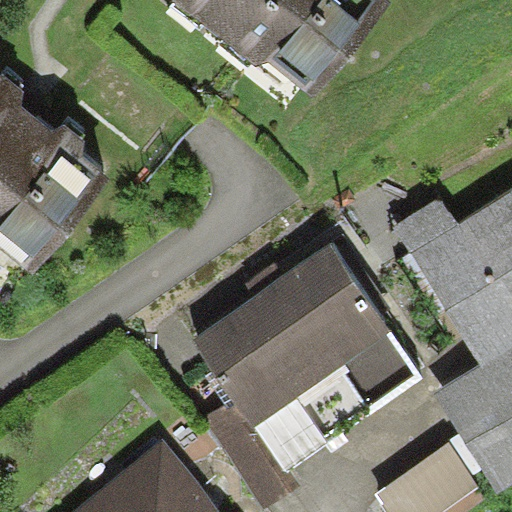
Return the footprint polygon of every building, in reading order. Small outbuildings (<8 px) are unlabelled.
[(193,0),(313,93),(385,0),(193,0)] [(0,244),(29,266),(106,168),(78,146),(79,131),(61,117),(48,121),(16,100),(18,87),(0,72),(0,244)] [(431,190),(384,221),(475,359),(427,390),(492,489),(511,475),(511,181),(451,222),(431,190)] [(324,235),(185,333),(284,463),(411,367),(324,235)] [(216,511),(157,439),(67,511),(216,511)] [(443,443),(371,492),(384,511),(459,511),(481,497),(443,443)]
